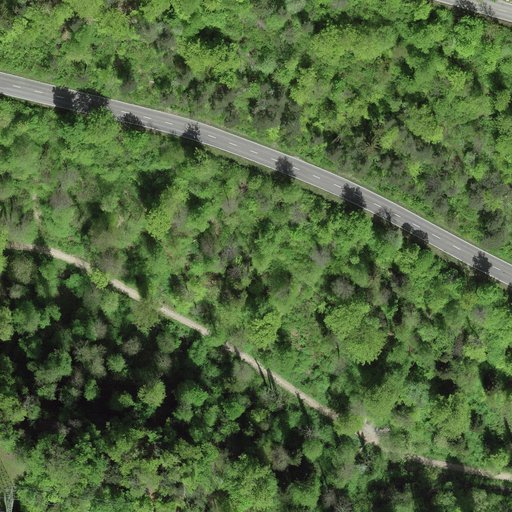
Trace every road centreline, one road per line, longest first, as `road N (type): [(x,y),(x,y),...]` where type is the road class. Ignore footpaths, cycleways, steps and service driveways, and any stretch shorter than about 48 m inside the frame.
road 1 (track): [(511,472),(395,447),(190,318),(71,255),(0,241)]
road 2 (primary): [(511,274),(378,204),(236,144),(0,82)]
